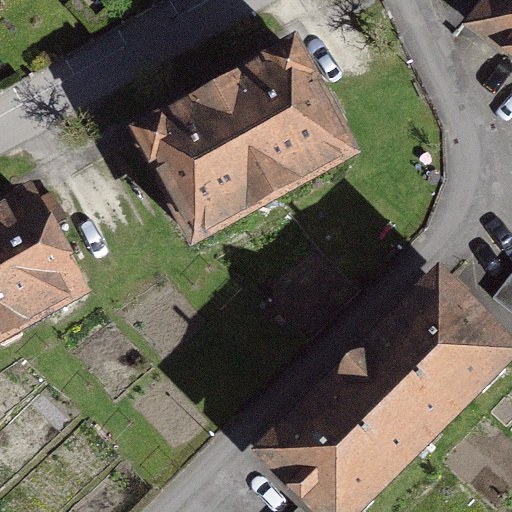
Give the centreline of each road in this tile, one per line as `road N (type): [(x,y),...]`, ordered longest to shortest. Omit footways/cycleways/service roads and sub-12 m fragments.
road 1 (residential): [(181,511),(476,193),(407,0)]
road 2 (residential): [(0,122),(205,0)]
